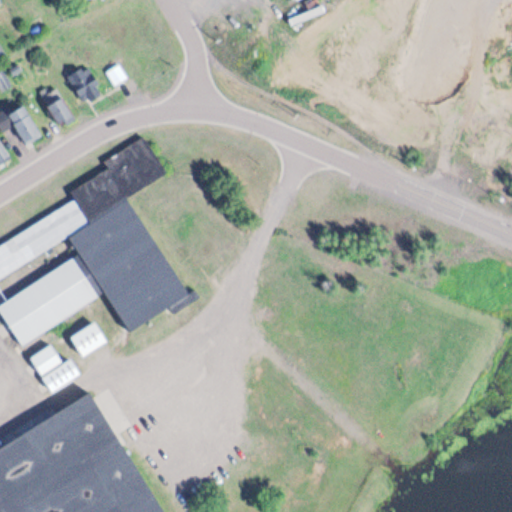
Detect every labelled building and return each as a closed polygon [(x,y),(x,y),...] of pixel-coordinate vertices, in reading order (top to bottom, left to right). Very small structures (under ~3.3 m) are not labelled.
[(100,92),(85,64),(66,75),(81,103),(100,92)] [(125,76),(117,64),(106,72),(114,84),(125,76)] [(41,95),(53,123),(69,117),(57,88),(41,95)] [(11,124),(22,145),(39,135),(23,105),(0,117),(0,125),(2,129),(11,124)] [(192,292),(132,199),(171,173),(145,132),(100,161),(103,166),(68,189),(74,198),(0,245),(0,274),(64,234),(78,255),(51,272),(44,261),(31,269),(38,280),(0,305),(0,307),(25,346),(103,296),(127,334),(192,292)] [(0,157),(8,152),(0,140),(0,157)] [(82,354),(107,338),(96,320),(70,336),(82,354)] [(42,374),(64,360),(53,343),(31,356),(42,374)] [(42,376),(72,356),(82,371),(52,391),(42,376)] [(0,447),(0,511),(164,511),(91,393),(0,447)]
